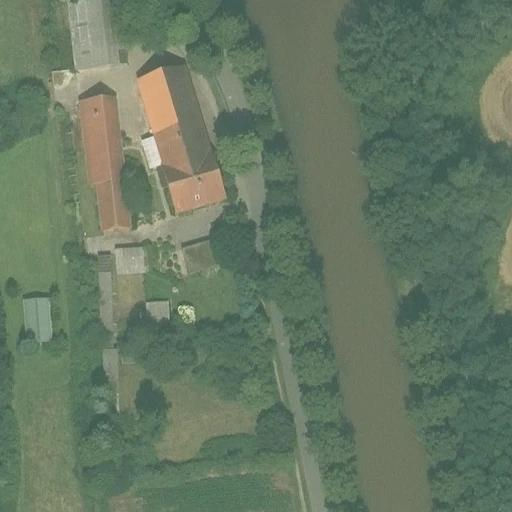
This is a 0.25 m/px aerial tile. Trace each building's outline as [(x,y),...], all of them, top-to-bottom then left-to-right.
[(71,0),(72,0),(79,75),(118,71),(110,0),(71,0)] [(223,201),(184,70),(138,83),(177,215),(223,201)] [(117,101),(81,104),(88,186),(99,185),(103,234),(129,231),(117,101)] [(180,276),(218,268),(213,244),(175,251),(180,276)] [(154,277),(152,251),(115,253),(117,279),(154,277)] [(96,258),(99,337),(112,336),(109,257),(96,258)] [(21,301),(24,345),(50,344),(48,300),(21,301)] [(171,344),(170,305),(147,306),(148,323),(148,345),(171,344)] [(122,325),(148,323),(147,306),(120,308),(122,325)] [(101,351),(101,383),(116,383),(116,351),(101,351)]
